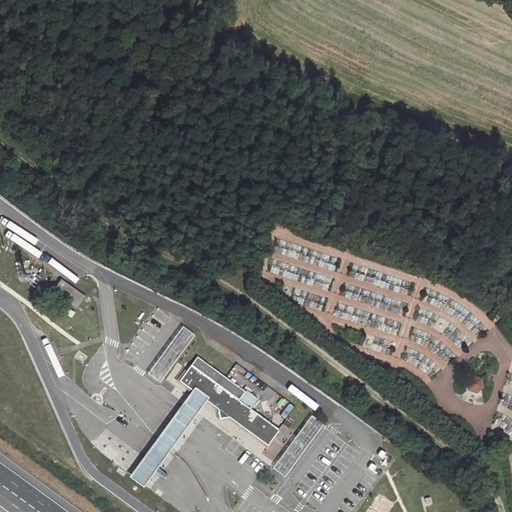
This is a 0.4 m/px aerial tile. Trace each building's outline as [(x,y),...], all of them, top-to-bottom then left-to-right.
[(64,265),(40,246),(29,260),(53,279),(64,265)] [(49,297),(78,307),(84,292),(55,282),(49,297)] [(197,335),(183,326),(148,373),(162,382),(197,335)] [(198,356),(190,365),(251,409),(259,398),(198,356)] [(251,409),(190,365),(178,381),(268,446),(280,430),(251,409)] [(467,379),(469,389),(477,392),(484,387),(483,377),(474,374),(467,379)] [(128,476),(142,487),(208,398),(194,387),(128,476)] [(295,460),(286,451),(271,465),(279,474),(295,460)]
